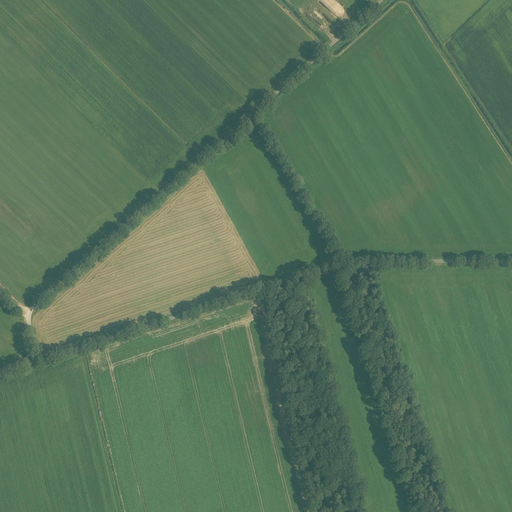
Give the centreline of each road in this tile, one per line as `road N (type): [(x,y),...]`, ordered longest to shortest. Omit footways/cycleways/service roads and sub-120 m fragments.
road 1 (unclassified): [(40,354),(27,308),(380,0)]
road 2 (unclassified): [(40,354),(337,259),(511,258)]
